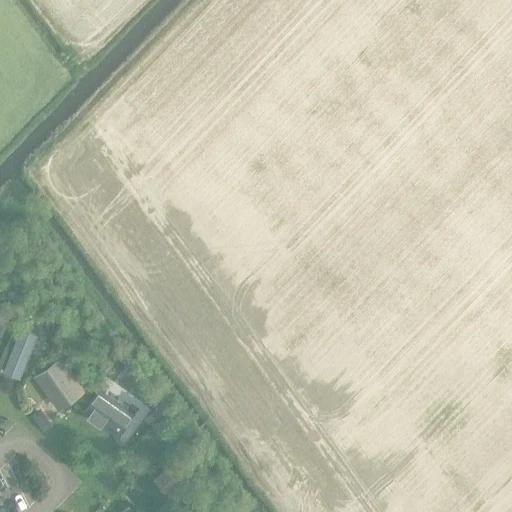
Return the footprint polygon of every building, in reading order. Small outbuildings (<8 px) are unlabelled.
[(0,321),(4,323),(9,310),(0,306),(0,321)] [(48,314),(43,327),(52,330),(57,318),(48,314)] [(38,326),(25,321),(11,355),(12,355),(25,360),(38,326)] [(44,367),(33,375),(57,409),(68,401),(44,367)] [(97,387),(81,410),(117,435),(133,412),(97,387)] [(166,401),(151,411),(158,421),(173,410),(166,401)] [(39,408),(31,413),(42,429),(50,423),(39,408)] [(176,417),(167,426),(179,437),(188,428),(176,417)] [(191,447),(160,474),(170,486),(201,458),(191,447)] [(174,501),(147,473),(137,483),(164,511),(174,501)]
